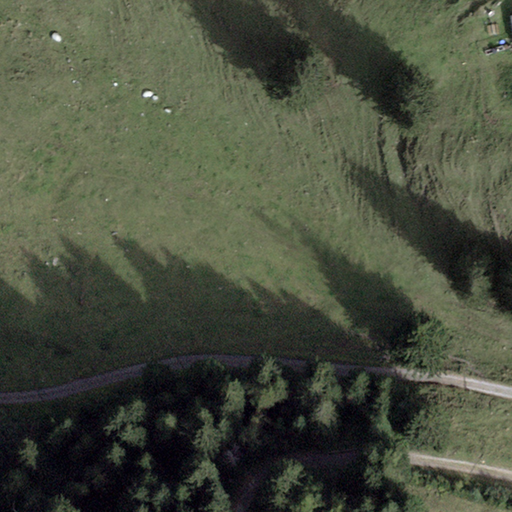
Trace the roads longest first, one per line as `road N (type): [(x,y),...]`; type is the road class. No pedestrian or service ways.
road 1 (track): [(0,398),(223,360),(511,393)]
road 2 (track): [(511,474),(416,455),(307,451),(254,476),(237,511)]
